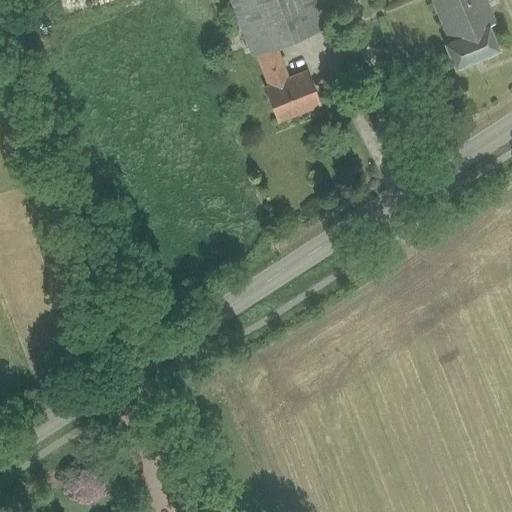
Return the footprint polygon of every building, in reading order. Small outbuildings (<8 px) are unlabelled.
[(233,0),(255,55),(281,45),(336,24),(326,0),(233,0)] [(490,0),(434,0),(450,38),(446,39),(458,67),(504,49),(494,23),(499,21),(490,0)] [(292,75),(281,45),(255,55),(266,85),(292,75)] [(279,118),(321,102),(308,69),(292,75),(266,85),(279,118)] [(145,472),(154,474),(156,455),(147,454),(145,472)]
